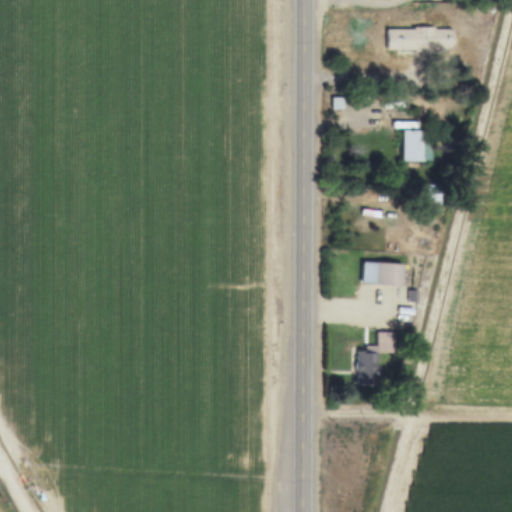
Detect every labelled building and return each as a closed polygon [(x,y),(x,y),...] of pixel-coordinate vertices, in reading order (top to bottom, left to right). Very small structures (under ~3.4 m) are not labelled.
[(451,29),(384,29),(384,51),(451,51),(451,29)] [(420,162),(420,131),(399,131),(399,162),(420,162)] [(421,185),(421,212),(438,212),(438,185),(421,185)] [(359,285),(400,285),(400,264),(359,264),(359,285)] [(391,333),(374,333),(374,349),(354,350),(355,386),(375,385),(375,354),(392,354),(391,333)]
